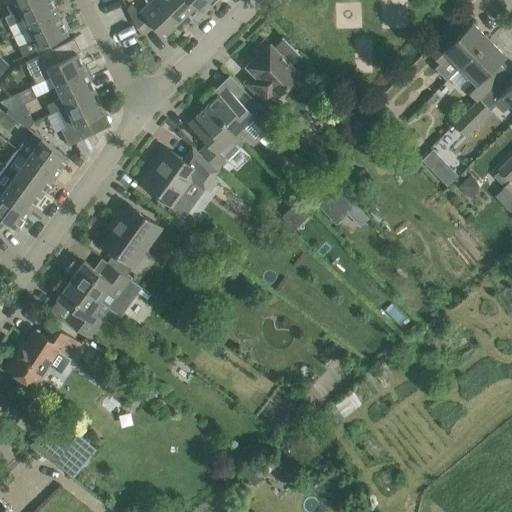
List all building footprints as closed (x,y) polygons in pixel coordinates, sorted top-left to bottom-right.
[(8,26),(23,19),(28,29),(58,14),(50,0),(38,0),(10,14),(4,17),(8,26)] [(14,0),(15,1),(6,5),(10,14),(38,0),(14,0)] [(163,37),(179,21),(158,0),(145,0),(148,3),(139,12),(163,37)] [(188,0),(158,0),(179,21),(188,12),(192,16),(198,10),(188,0)] [(212,5),(217,0),(188,0),(198,10),(207,1),(212,5)] [(26,55),(68,34),(58,14),(28,29),(34,40),(22,46),(26,55)] [(449,56),(460,67),(488,39),(471,22),(465,28),(456,20),(426,50),(441,65),(449,56)] [(253,74),(243,83),(266,106),(298,74),(297,72),(308,62),(282,36),(281,37),(282,38),(273,48),(265,40),(257,47),(262,51),(246,66),(253,74)] [(505,56),(488,39),(460,67),(470,78),(462,86),(477,101),(479,99),(507,71),(499,63),(505,56)] [(50,76),(56,87),(86,72),(76,52),(58,61),(52,49),(25,62),(35,84),(50,76)] [(0,72),(1,73),(9,65),(0,57),(0,72)] [(56,87),(61,97),(46,104),(51,113),(57,110),(95,92),(86,72),(56,87)] [(511,105),(511,82),(493,102),(502,111),(510,104),(511,105)] [(29,87),(0,100),(0,101),(8,108),(10,110),(25,103),(34,98),(29,87)] [(218,94),(207,105),(243,142),(246,145),(249,142),(267,125),(261,120),(267,114),(265,111),(251,97),(243,104),(228,89),(220,96),(218,94)] [(95,92),(57,110),(66,127),(60,130),(68,145),(74,143),(80,155),(85,158),(97,142),(87,120),(105,112),(95,92)] [(490,110),(479,99),(477,101),(453,124),(465,135),(490,110)] [(197,119),(189,126),(207,144),(199,151),(199,152),(200,151),(214,165),(218,169),(227,159),(238,148),(237,148),(243,142),(207,105),(195,117),(197,119)] [(34,122),(22,114),(17,121),(28,129),(34,122)] [(33,133),(27,141),(25,139),(17,149),(54,176),(68,158),(33,133)] [(154,165),(140,183),(156,195),(172,206),(180,212),(184,215),(194,202),(190,199),(181,193),(191,179),(204,188),(213,176),(217,170),(208,162),(191,147),(189,150),(190,150),(192,149),(195,152),(187,162),(183,159),(170,150),(157,168),(154,165)] [(42,194),(54,176),(17,149),(4,166),(42,194)] [(432,150),(422,160),(446,184),(456,175),(432,150)] [(511,156),(498,170),(499,171),(494,175),(503,186),(509,181),(511,178),(511,156)] [(0,189),(29,211),(42,194),(4,166),(0,172),(0,189)] [(494,196),(510,212),(511,209),(511,192),(505,186),(494,196)] [(330,199),(344,214),(353,205),(336,188),(330,194),(330,199)] [(0,227),(6,222),(16,229),(29,211),(0,189),(0,227)] [(298,199),(277,220),(289,233),(311,211),(298,199)] [(125,275),(132,266),(133,266),(161,227),(126,203),(108,227),(112,229),(101,244),(114,253),(107,262),(125,275)] [(118,301),(118,298),(131,279),(125,275),(107,262),(99,273),(83,261),(70,280),(99,301),(109,308),(114,307),(118,301)] [(92,311),(99,301),(70,280),(56,298),(72,310),(64,320),(89,338),(102,319),(92,311)] [(61,373),(81,343),(51,324),(43,335),(34,329),(22,347),(20,345),(4,369),(34,388),(49,365),(61,373)] [(67,445),(57,457),(76,473),(95,449),(76,434),(67,445)] [(0,511),(13,511),(0,498),(0,511)]
